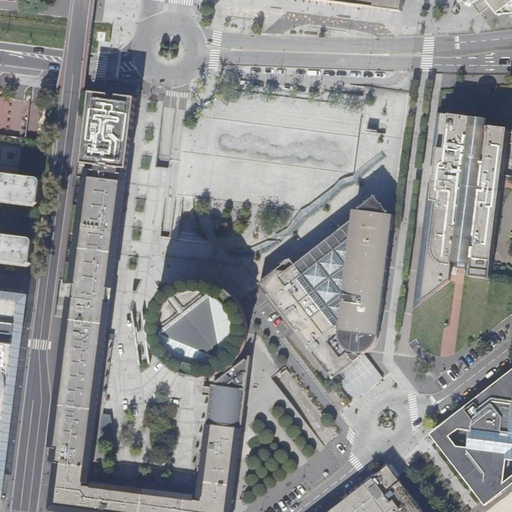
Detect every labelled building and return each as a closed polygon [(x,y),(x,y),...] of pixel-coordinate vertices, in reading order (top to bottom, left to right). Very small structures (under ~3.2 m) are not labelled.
[(297,0),(402,13),(403,13),(404,0),(297,0)] [(511,0),(459,0),(463,4),(468,0),(471,1),(473,4),(480,13),(490,6),(496,15),(511,13),(511,0)] [(88,122),(133,128),(137,99),(128,98),(118,97),(118,98),(110,98),(110,96),(91,94),(88,122)] [(438,113),(432,166),(442,167),(442,172),(439,172),(438,176),(438,180),(442,180),(441,185),(429,183),(413,310),(451,280),(453,262),(458,263),(457,267),(467,268),(468,264),(473,265),(471,276),(491,278),(502,192),(494,191),(494,188),(500,183),(495,177),(495,174),(504,175),(505,168),(509,130),(489,127),(490,120),(470,118),(441,114),(438,113)] [(133,130),(133,128),(88,122),(86,136),(91,136),(127,141),(132,142),(133,130)] [(0,263),(27,266),(31,264),(34,241),(31,238),(0,234),(0,202),(0,203),(35,206),(39,203),(41,182),(40,179),(38,178),(42,140),(0,134),(0,263)] [(91,136),(86,136),(82,166),(86,167),(123,171),(128,172),(132,142),(127,141),(91,136)] [(432,166),(429,183),(441,185),(442,180),(438,180),(438,176),(439,172),(442,172),(442,167),(432,166)] [(123,171),(86,167),(72,285),(74,285),(73,299),(71,299),(51,461),(56,462),(87,466),(91,466),(101,386),(111,304),(107,303),(109,289),(113,290),(128,172),(123,171)] [(500,183),(503,183),(504,175),(495,174),(495,177),(500,183)] [(502,188),(503,183),(500,183),(494,188),(494,191),(502,192),(502,188)] [(351,352),(357,354),(361,354),(364,354),(369,352),(371,351),(374,349),(375,346),(376,342),(378,338),(394,215),(392,215),(390,215),(381,202),(379,202),(379,204),(375,203),(375,201),(373,200),(361,209),(363,210),(363,211),(356,211),(354,220),(354,221),(352,236),(340,322),(339,323),(338,327),(338,333),(338,337),(340,342),(343,346),(346,350),(351,352)] [(354,221),(320,247),(322,250),(327,256),(352,236),(354,221)] [(319,261),(303,274),(340,322),(352,236),(327,256),(322,250),(315,256),(319,261)] [(320,247),(312,252),(315,256),(322,250),(320,247)] [(312,252),(296,264),(300,270),(303,274),(319,261),(315,256),(312,252)] [(339,323),(340,322),(303,274),(300,270),(296,264),(292,259),(277,271),(265,280),(259,284),(333,380),(361,358),(357,354),(351,352),(346,350),(343,346),(340,342),(338,337),(338,333),(338,327),(339,323)] [(175,289),(171,285),(163,292),(166,296),(164,297),(161,301),(159,304),(157,308),(154,315),(153,319),(152,324),(151,329),(151,331),(146,332),(143,312),(140,312),(138,312),(141,332),(135,333),(137,345),(142,344),(145,365),(150,364),(148,343),(153,343),(154,346),(156,350),(158,355),(161,359),(165,363),(168,366),(172,369),(176,372),(179,373),(183,375),(187,376),(190,377),(194,377),(198,378),(201,378),(203,377),(210,376),(212,376),(214,375),(217,374),(220,373),(222,372),(225,370),(229,367),(231,366),(233,364),(236,361),(239,357),(242,351),(245,345),(245,342),(246,338),(247,334),(247,330),(247,328),(246,324),(246,321),(244,314),(241,307),(238,303),(236,300),(233,297),(230,294),(227,291),(222,288),(218,287),(215,285),(210,284),(204,283),(200,283),(196,283),(192,283),(186,284),(182,286),(178,287),(175,289)] [(0,503),(1,500),(4,476),(0,475),(0,470),(4,471),(20,344),(0,341),(0,332),(21,336),(25,304),(26,301),(0,297),(0,503)] [(238,391),(247,392),(249,375),(251,357),(250,357),(249,359),(236,369),(233,364),(231,366),(229,367),(225,370),(222,372),(224,376),(213,385),(213,388),(221,389),(224,394),(227,398),(233,397),(237,394),(238,391)] [(511,371),(440,427),(471,432),(470,437),(468,437),(467,443),(470,443),(469,449),(439,445),(486,506),(511,485),(511,371)] [(334,389),(347,406),(352,403),(336,382),(335,384),(334,389)] [(221,389),(213,388),(212,388),(209,414),(208,426),(214,427),(238,429),(243,430),(244,418),(247,398),(247,392),(238,391),(237,394),(233,397),(227,398),(224,394),(221,389)] [(111,409),(109,423),(118,424),(116,409),(111,409)] [(212,438),(206,437),(204,452),(213,453),(213,456),(210,456),(205,494),(229,497),(238,429),(214,427),(212,438)] [(232,511),(234,502),(243,430),(238,429),(229,497),(205,494),(210,456),(213,456),(213,453),(204,452),(199,495),(202,496),(202,499),(195,498),(196,495),(165,491),(110,484),(93,482),(93,485),(86,485),(87,483),(87,481),(89,481),(91,466),(87,466),(56,462),(54,479),(51,503),(57,504),(56,510),(73,511),(232,511)] [(424,511),(390,467),(330,511),(424,511)]
